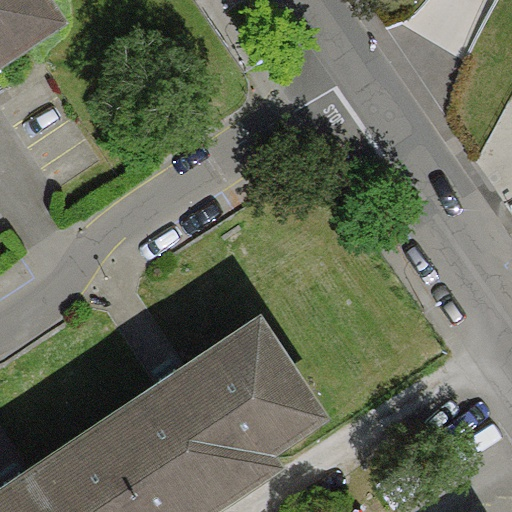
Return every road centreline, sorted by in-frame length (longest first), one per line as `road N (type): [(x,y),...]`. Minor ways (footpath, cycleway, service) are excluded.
road 1 (residential): [(0,333),(50,304),(107,235),(365,72)]
road 2 (residential): [(365,72),(459,207),(511,365)]
